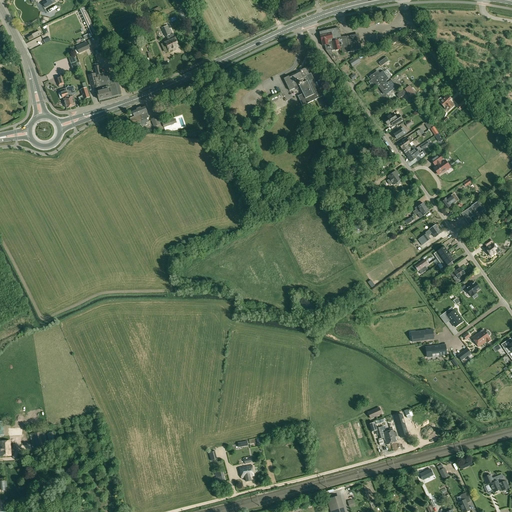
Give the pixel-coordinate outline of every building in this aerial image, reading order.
[(79,10),(91,36),(97,33),(84,7),(81,8),(81,9),(79,10)] [(161,28),(165,37),(171,34),(167,25),(161,28)] [(338,29),(320,33),(321,36),(323,46),(325,46),(326,51),(330,56),(335,63),(339,59),(335,55),(334,56),(332,54),(332,51),(334,48),(334,51),(336,50),(336,51),(340,50),(340,47),(341,47),(342,54),(346,53),(362,49),(358,34),(347,36),(348,38),(341,40),(338,29)] [(27,38),(29,41),(41,35),(39,31),(32,35),(27,38)] [(164,48),(166,52),(169,50),(169,51),(179,46),(174,34),(168,37),(169,41),(166,43),(167,46),(164,48)] [(89,49),(86,42),(77,46),(80,53),(89,49)] [(378,63),(381,66),(388,61),(386,57),(378,63)] [(322,97),(319,91),(311,74),(309,75),(306,68),(300,71),(300,72),(289,77),(289,76),(284,79),(290,91),(295,88),(294,88),(299,85),(303,94),(298,96),(302,106),(322,97)] [(97,91),(99,99),(121,94),(118,80),(109,83),(107,75),(103,76),(101,69),(100,70),(101,74),(103,79),(99,80),(100,86),(101,90),(97,91)] [(370,85),(372,83),(374,87),(376,85),(381,82),(382,83),(383,83),(384,84),(387,82),(386,81),(389,79),(383,71),(376,76),(368,82),(370,85)] [(99,80),(103,79),(101,74),(100,74),(98,75),(98,78),(96,78),(95,74),(91,75),(88,76),(91,87),(93,86),(94,88),(100,86),(99,80)] [(83,89),(81,90),(84,99),(89,97),(86,88),(85,82),(82,83),(83,89)] [(381,82),(376,85),(383,94),(384,94),(385,95),(392,90),(387,82),(384,84),(383,83),(382,83),(381,82)] [(396,89),(398,87),(394,82),(390,84),(394,90),(388,95),(391,99),(396,95),(394,94),(398,91),(396,89)] [(404,89),(410,98),(416,94),(409,86),(406,88),(404,89)] [(67,88),(66,89),(67,92),(68,96),(69,98),(68,98),(70,107),(75,106),(72,97),(74,95),(75,94),(73,87),(70,88),(68,87),(67,88)] [(396,95),(399,99),(406,93),(404,90),(396,95)] [(67,92),(62,94),(64,102),(63,102),(64,107),(66,106),(66,108),(70,107),(68,98),(69,98),(68,96),(67,92)] [(268,99),(270,104),(283,98),(281,94),(268,99)] [(441,97),(438,99),(440,102),(439,103),(448,112),(454,105),(450,100),(451,99),(447,95),(443,99),(441,97)] [(132,111),(137,122),(138,126),(141,125),(141,126),(146,124),(146,123),(148,122),(146,118),(148,118),(144,107),(132,111)] [(422,110),(421,112),(427,121),(429,120),(422,110)] [(384,119),(387,125),(395,120),(397,123),(402,120),(399,115),(395,117),(393,113),(390,115),(390,114),(388,114),(387,115),(386,116),(387,117),(384,119)] [(151,119),(154,127),(160,124),(157,117),(151,119)] [(162,123),(164,130),(174,127),(171,119),(162,123)] [(394,134),(397,139),(404,134),(404,135),(406,133),(403,128),(401,130),(400,129),(394,134)] [(399,145),(402,149),(409,144),(411,142),(412,142),(409,138),(407,139),(406,139),(403,141),(403,142),(399,145)] [(402,149),(406,155),(416,149),(413,145),(411,147),(409,144),(402,149)] [(416,149),(406,155),(411,162),(416,158),(415,157),(418,154),(416,152),(417,151),(416,149)] [(431,160),(435,166),(435,165),(436,167),(434,168),(438,175),(442,172),(443,173),(446,171),(445,169),(449,166),(444,161),(439,154),(431,160)] [(389,179),(387,181),(389,185),(392,183),(393,185),(396,183),(397,185),(401,183),(399,181),(402,179),(396,171),(388,177),(389,179)] [(470,179),(469,178),(463,183),(466,187),(473,181),(471,178),(470,179)] [(459,199),(456,196),(454,193),(449,197),(447,199),(442,202),(447,209),(451,205),(454,203),(459,199)] [(472,206),(462,214),(467,221),(462,224),(467,230),(483,219),(481,216),(479,213),(479,212),(484,210),(481,205),(477,208),(476,207),(477,206),(475,203),(472,206)] [(414,214),(413,215),(413,216),(415,215),(418,214),(426,208),(424,204),(415,209),(416,210),(413,212),(414,214)] [(418,214),(420,218),(429,212),(426,208),(418,214)] [(405,221),(407,225),(411,222),(412,220),(415,219),(413,217),(409,219),(405,221)] [(351,228),(348,230),(353,237),(366,230),(364,227),(362,223),(356,227),(353,223),(349,225),(351,228)] [(436,225),(429,230),(425,233),(426,234),(427,236),(428,236),(432,233),(435,237),(441,233),(436,225)] [(418,240),(422,245),(424,243),(430,239),(428,236),(427,236),(426,234),(418,240)] [(484,244),(487,247),(485,249),(490,257),(495,253),(496,254),(500,251),(498,248),(496,249),(489,240),(484,244)] [(437,259),(448,251),(444,246),(437,252),(434,254),(437,259)] [(451,255),(448,251),(437,259),(440,263),(451,255)] [(452,262),(454,260),(451,255),(440,263),(443,267),(440,269),(443,272),(449,268),(447,265),(452,262)] [(426,260),(418,265),(421,270),(429,264),(426,260)] [(465,274),(460,268),(456,271),(454,268),(449,272),(453,278),(456,276),(460,281),(463,278),(461,276),(465,274)] [(472,296),(472,297),(477,293),(481,290),(476,283),(467,289),(472,296)] [(424,287),(437,304),(440,302),(431,290),(430,291),(426,285),(424,287)] [(446,317),(455,329),(458,329),(463,323),(453,310),(446,317)] [(412,341),(434,338),(433,328),(411,331),(412,341)] [(484,329),(476,335),(471,338),(478,346),(478,347),(486,342),(487,343),(491,341),(490,339),(488,336),(490,335),(490,333),(488,331),(487,331),(485,332),(484,329)] [(507,351),(511,347),(511,337),(507,341),(504,337),(497,342),(500,347),(503,345),(507,351)] [(446,355),(445,344),(425,347),(427,357),(446,355)] [(471,354),(467,349),(458,356),(461,361),(471,354)] [(379,408),(368,413),(370,419),(382,414),(379,408)] [(403,416),(395,419),(401,440),(409,438),(403,416)] [(374,424),(369,426),(372,433),(377,431),(374,424)] [(377,429),(379,439),(383,438),(383,440),(385,441),(386,444),(391,443),(391,439),(392,439),(390,431),(385,432),(385,431),(381,432),(380,428),(377,429)] [(392,428),(389,429),(390,431),(392,439),(391,439),(391,443),(396,442),(395,437),(397,436),(396,432),(394,433),(392,428)] [(40,432),(34,434),(37,447),(43,446),(40,432)] [(0,441),(0,451),(0,456),(11,456),(10,441),(0,441)] [(470,459),(463,463),(466,468),(473,464),(470,459)] [(239,468),(241,478),(245,477),(246,481),(251,480),(250,476),(254,476),(252,466),(239,468)] [(439,471),(443,479),(449,476),(444,468),(439,471)] [(420,474),(423,480),(433,475),(430,469),(420,474)] [(226,482),(223,471),(215,473),(218,484),(226,482)] [(490,475),(483,478),(486,485),(490,483),(490,484),(493,492),(501,489),(501,491),(509,488),(506,481),(504,482),(503,479),(501,475),(492,478),(490,475)] [(458,503),(462,511),(466,511),(470,510),(467,503),(470,502),(465,493),(460,495),(462,501),(458,503)] [(345,511),(340,495),(326,500),(330,511),(345,511)]
